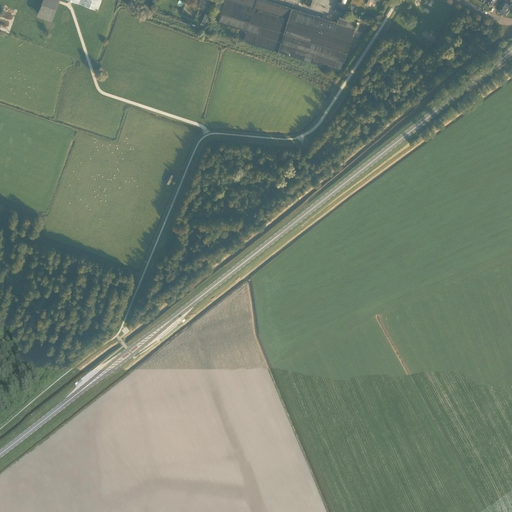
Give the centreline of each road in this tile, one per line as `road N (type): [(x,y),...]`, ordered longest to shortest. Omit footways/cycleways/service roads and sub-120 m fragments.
road 1 (primary): [(0,453),(511,50)]
road 2 (unclassified): [(396,0),(313,129),(295,138),(211,133),(198,141),(187,167)]
